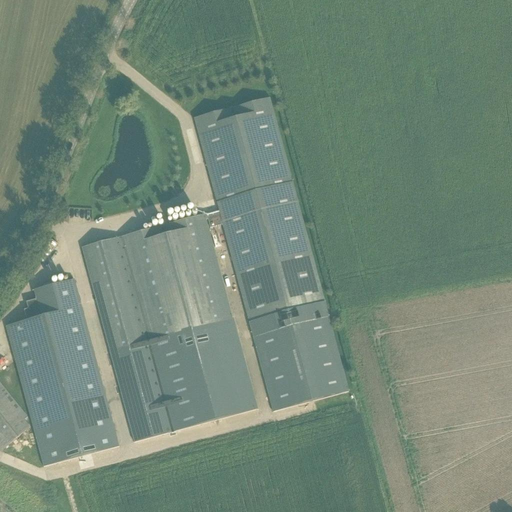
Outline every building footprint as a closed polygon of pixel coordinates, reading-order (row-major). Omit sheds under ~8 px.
[(269,99),(194,119),(219,212),(204,216),(205,220),(207,220),(210,229),(222,225),(249,323),(268,318),(270,325),(306,315),(305,308),(324,303),(269,99)] [(204,216),(82,248),(110,353),(179,335),(181,342),(200,337),(198,330),(232,320),(205,220),(204,216)] [(26,322),(5,327),(43,468),(118,447),(73,280),(33,291),(36,300),(26,303),(27,310),(23,311),(26,322)] [(268,318),(249,323),(273,413),(348,393),(324,303),(305,308),(306,315),(270,325),(268,318)] [(179,335),(110,353),(134,442),(256,409),(232,320),(198,330),(200,337),(181,342),(179,335)] [(0,449),(1,451),(29,428),(23,421),(27,418),(0,384),(0,449)]
